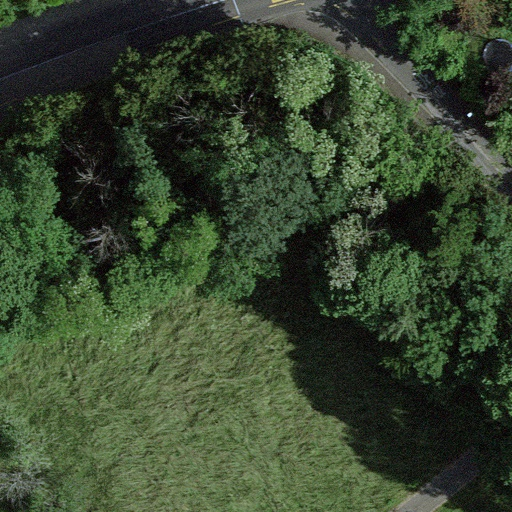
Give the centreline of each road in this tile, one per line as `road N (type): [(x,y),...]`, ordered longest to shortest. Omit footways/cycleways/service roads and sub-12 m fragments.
road 1 (residential): [(368,0),(391,46),(511,179)]
road 2 (tertiary): [(207,0),(0,71)]
